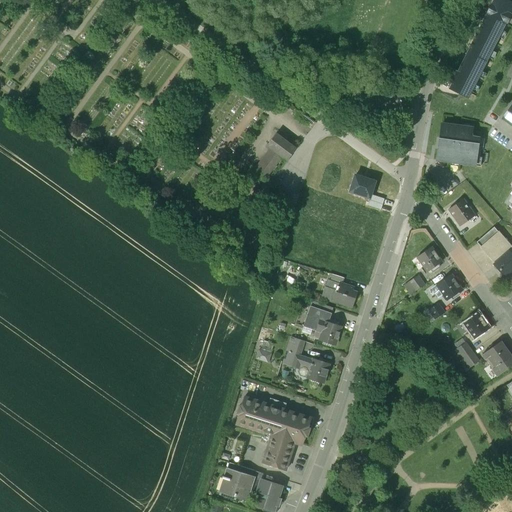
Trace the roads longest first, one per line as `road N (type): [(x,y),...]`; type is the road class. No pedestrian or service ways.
road 1 (residential): [(405,201),(303,511)]
road 2 (residential): [(410,175),(394,172),(151,0)]
road 3 (track): [(264,293),(192,511)]
road 4 (residential): [(454,0),(410,175)]
road 5 (residential): [(405,201),(418,205),(496,312)]
